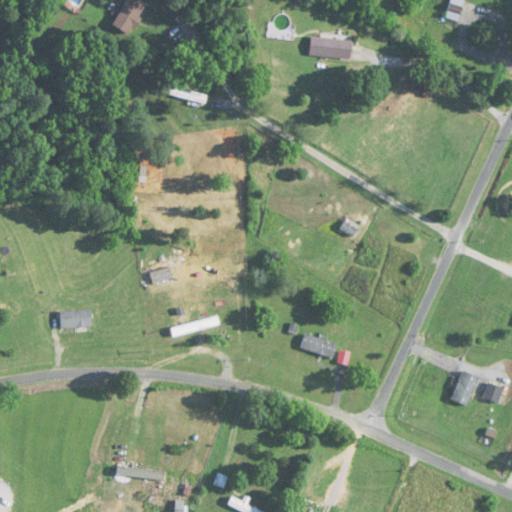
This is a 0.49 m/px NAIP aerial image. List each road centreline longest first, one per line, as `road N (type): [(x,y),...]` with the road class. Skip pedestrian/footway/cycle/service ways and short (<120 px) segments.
road 1 (tertiary): [(511,491),(333,414),(230,384),(104,369),(0,380)]
road 2 (tertiary): [(511,118),(370,429)]
